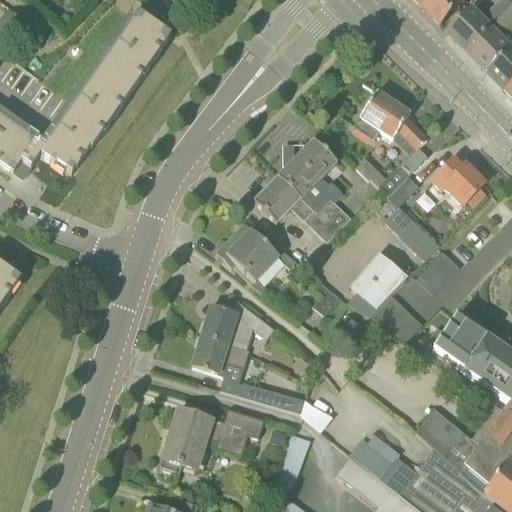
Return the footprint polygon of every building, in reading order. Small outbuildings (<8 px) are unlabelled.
[(415,0),(425,9),(434,0),(415,0)] [(434,0),(425,9),(444,28),(469,4),(465,0),(434,0)] [(449,34),(470,55),(511,13),(511,0),(510,3),(506,0),(504,0),(485,20),(474,10),(449,34)] [(0,22),(5,26),(0,32),(0,37),(9,44),(24,24),(7,12),(0,21),(0,22)] [(511,13),(470,55),(491,76),(511,55),(511,13)] [(29,173),(32,170),(40,158),(55,168),(57,166),(72,177),(90,151),(92,152),(171,39),(134,14),(45,142),(40,139),(26,129),(0,110),(0,166),(14,176),(14,174),(24,181),(25,180),(26,180),(30,174),(29,173)] [(511,55),(491,76),(510,95),(511,93),(511,55)] [(398,135),(417,154),(428,143),(408,121),(410,117),(377,95),(353,131),(373,144),(379,135),(393,144),(398,135)] [(314,142),(296,160),(338,202),(343,197),(330,185),(328,188),(321,181),(337,165),(314,142)] [(296,160),(278,179),(302,202),(317,216),(330,201),(335,205),(338,202),(296,160)] [(444,192),(462,210),(485,186),(462,164),(459,167),(454,162),(431,186),(440,195),(444,192)] [(388,198),(390,200),(409,180),(398,170),(385,183),(364,165),(358,170),(357,169),(357,170),(369,182),(370,180),(389,198),(388,198)] [(302,202),(278,179),(253,203),(278,227),(293,212),(326,245),(349,222),(334,206),(335,205),(330,201),(317,216),(302,202)] [(399,209),(418,189),(409,180),(390,200),(399,209)] [(279,260),(269,250),(245,227),(216,256),(232,271),(236,267),(244,274),(243,275),(246,278),(247,277),(255,285),(258,282),(279,260)] [(424,265),(439,250),(425,236),(410,251),(424,265)] [(432,299),(459,272),(442,256),(415,282),(432,299)] [(355,297),(348,307),(368,322),(391,299),(407,282),(378,257),(349,292),(355,297)] [(0,311),(19,284),(0,270),(0,311)] [(325,319),(330,313),(340,301),(319,283),(318,284),(314,288),(311,292),(321,299),(312,309),(325,319)] [(391,299),(368,322),(403,347),(421,329),(391,299)] [(237,304),(230,314),(212,309),(202,339),(235,349),(243,352),(250,330),(267,343),(274,333),(237,304)] [(435,349),(432,354),(509,407),(511,401),(511,359),(455,320),(443,337),(436,332),(428,344),(435,349)] [(235,349),(202,339),(193,370),(198,371),(220,379),(224,365),(241,371),(247,353),(243,352),(235,349)] [(300,418),(304,404),(243,386),(243,387),(224,382),(220,394),(300,418)] [(511,511),(511,476),(505,470),(511,458),(511,401),(509,407),(503,416),(492,408),(471,442),(436,414),(416,436),(434,452),(434,453),(487,500),(496,507),(503,511),(511,511)] [(161,472),(179,478),(181,471),(198,476),(208,444),(217,446),(216,452),(242,460),(248,439),(259,443),(264,425),(228,414),(224,426),(212,422),(211,425),(179,415),(161,472)] [(310,445),(292,439),(289,448),(306,454),(310,445)] [(496,511),(493,509),(496,507),(487,500),(434,453),(417,477),(399,462),(394,468),(364,444),(351,460),(356,463),(360,466),(368,473),(370,475),(376,479),(385,486),(393,493),(403,501),(414,509),(416,511),(496,511)] [(303,464),(306,454),(289,448),(286,458),(303,464)] [(299,474),(303,464),(286,458),(282,468),(299,474)] [(337,478),(345,484),(360,466),(356,463),(351,460),(337,478)] [(368,473),(360,466),(345,484),(354,491),(368,473)] [(299,474),(282,468),(279,478),(294,483),(295,483),(299,474)] [(354,491),(362,497),(376,479),(370,475),(368,473),(354,491)] [(294,483),(279,478),(274,492),(285,495),(287,489),(292,491),(294,483)] [(385,486),(376,479),(362,497),(371,504),(385,486)] [(393,493),(385,486),(371,504),(379,510),(393,493)] [(394,511),(403,501),(393,493),(379,510),(377,511),(394,511)] [(286,511),(291,506),(281,499),(271,511),(286,511)] [(394,511),(411,511),(414,509),(403,501),(394,511)]
